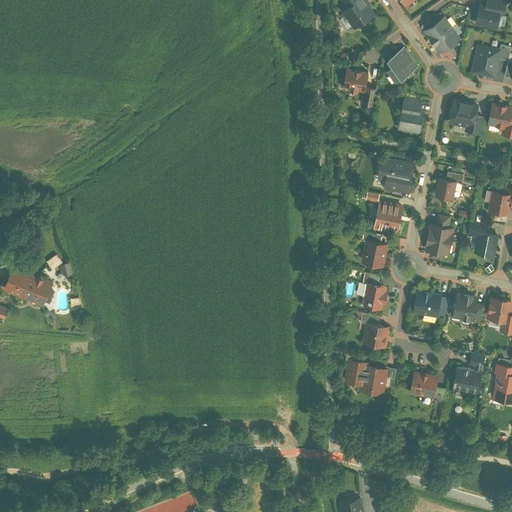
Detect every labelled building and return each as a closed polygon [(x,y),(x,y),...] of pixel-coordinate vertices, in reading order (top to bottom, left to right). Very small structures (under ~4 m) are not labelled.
[(367,0),(337,0),(343,7),(339,11),(353,30),(377,13),(367,0)] [(488,0),(486,7),(479,5),(474,23),(494,28),(498,13),(504,15),(506,4),(492,0),(488,0)] [(433,40),(452,27),(444,16),(433,24),(425,30),(433,40)] [(425,30),(433,24),(430,19),(421,26),(424,31),(425,30)] [(458,36),(452,27),(433,40),(440,51),(448,45),(457,39),(458,36)] [(404,45),(386,56),(400,77),(419,66),(404,45)] [(440,51),(439,52),(443,57),(452,50),(448,45),(440,51)] [(499,50),(477,45),(472,70),(493,75),(497,58),(499,50)] [(497,58),(506,60),(509,47),(500,45),(499,50),(497,58)] [(367,72),(345,68),(342,86),(363,90),(364,85),(367,72)] [(371,105),(375,87),(364,85),(363,90),(361,103),(371,105)] [(419,96),(403,93),(396,129),(418,133),(422,110),(417,109),(419,96)] [(477,104),(453,100),(449,121),(465,124),(464,130),(480,133),(483,119),(475,117),(477,104)] [(511,107),(491,103),(488,123),(502,126),(500,134),(511,136),(511,117),(510,117),(511,107)] [(409,162),(380,157),(376,179),(384,180),(383,190),(408,194),(411,178),(406,178),(409,162)] [(461,175),(448,173),(446,180),(455,181),(460,182),(461,175)] [(446,180),(438,178),(435,195),(452,199),(455,181),(446,180)] [(505,193),(491,191),(487,215),(499,217),(500,211),(509,212),(510,206),(511,205),(511,186),(507,186),(505,193)] [(368,192),(366,201),(377,203),(379,194),(368,192)] [(402,207),(379,202),(374,227),(397,232),(402,207)] [(486,224),(471,221),(468,234),(479,236),(475,253),(495,257),(499,235),(485,232),(486,224)] [(430,225),(428,236),(451,241),(453,229),(430,225)] [(366,241),(376,243),(378,237),(363,234),(362,240),(366,241)] [(448,254),(451,241),(428,236),(426,248),(431,249),(429,258),(441,260),(442,253),(448,254)] [(376,243),(366,241),(362,263),(381,267),(386,245),(376,243)] [(49,268),(61,263),(57,254),(45,260),(49,268)] [(0,277),(6,281),(12,266),(2,262),(0,267),(0,277)] [(69,262),(59,264),(61,275),(71,274),(69,262)] [(52,282),(12,266),(6,281),(3,290),(42,306),(52,282)] [(366,282),(379,284),(380,277),(365,274),(363,281),(366,282)] [(379,284),(366,282),(361,305),(380,308),(381,304),(383,305),(386,293),(383,293),(384,286),(379,284)] [(442,291),(416,287),(411,316),(438,320),(442,291)] [(480,295),(455,291),(450,319),(478,322),(480,295)] [(511,312),(511,299),(490,296),(486,317),(501,319),(499,330),(511,332),(511,314),(511,315),(511,312)] [(366,323),(376,325),(377,316),(359,312),(357,321),(366,323)] [(376,325),(366,323),(362,342),(384,347),(389,328),(376,325)] [(485,360),(459,355),(452,389),(479,393),(485,360)] [(343,380),(362,384),(367,365),(368,362),(348,357),(343,380)] [(511,366),(496,363),(495,372),(498,373),(494,397),(511,400),(511,373),(510,373),(511,366)] [(387,370),(367,365),(362,384),(361,390),(381,395),(383,385),(387,370)] [(387,370),(383,385),(392,387),(395,369),(387,367),(387,370)] [(435,376),(413,372),(409,393),(431,397),(433,386),(435,376)] [(442,407),(445,388),(433,386),(431,397),(430,404),(442,407)] [(361,511),(358,498),(337,503),(339,511),(361,511)] [(380,511),(398,511),(396,500),(379,504),(380,511)]
